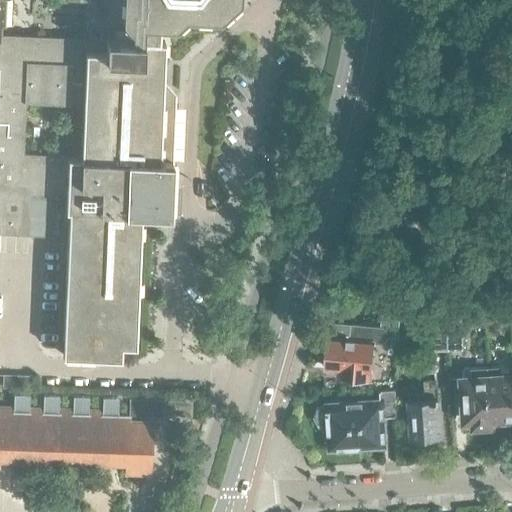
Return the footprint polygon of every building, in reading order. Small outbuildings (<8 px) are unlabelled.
[(0,0),(0,232),(28,234),(30,194),(56,195),(65,195),(65,208),(68,209),(62,341),(62,354),(93,355),(120,357),(121,344),(135,344),(141,212),(170,213),(171,187),(171,186),(172,160),(175,94),(162,80),(164,40),(159,40),(159,25),(175,26),(186,16),(219,18),(238,0),(122,0),(122,19),(131,29),(131,39),(106,38),(1,33),(2,26),(5,26),(6,0),(0,0)] [(497,313),(485,313),(486,334),(495,334),(494,319),(497,319),(497,313)] [(405,317),(404,331),(428,332),(428,318),(405,317)] [(462,321),(447,321),(447,323),(448,349),(463,349),(462,321)] [(447,323),(434,323),(435,350),(448,349),(447,323)] [(330,336),(326,368),(350,371),(349,376),(371,378),(374,342),(384,343),(386,327),(353,324),(352,338),(330,336)] [(425,358),(426,372),(437,372),(436,357),(425,358)] [(511,364),(488,366),(492,418),(499,418),(499,423),(511,422),(511,364)] [(488,366),(462,367),(465,420),(474,419),(474,425),(476,425),(492,424),(492,418),(488,366)] [(31,375),(3,374),(3,386),(31,387),(31,375)] [(411,418),(406,419),(407,437),(414,436),(415,438),(417,440),(426,440),(429,437),(429,435),(441,435),(437,379),(424,379),(425,393),(409,394),(411,418)] [(0,456),(125,461),(124,470),(147,471),(150,420),(127,419),(127,414),(117,414),(118,397),(102,396),(102,409),(88,409),(88,395),(73,395),(72,408),(58,407),(58,394),(43,394),(43,407),(29,406),(29,393),(14,393),(13,406),(0,405),(0,456)] [(383,406),(324,407),(316,418),(323,426),(332,426),(333,446),(363,445),(364,449),(385,448),(384,417),(398,417),(397,393),(383,393),(383,406)] [(128,403),(128,415),(191,417),(192,405),(128,403)]
